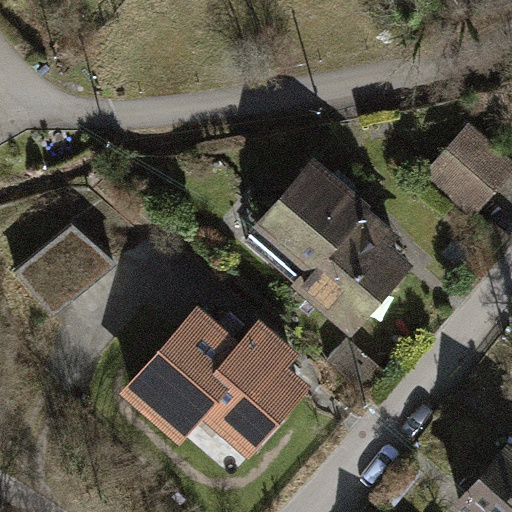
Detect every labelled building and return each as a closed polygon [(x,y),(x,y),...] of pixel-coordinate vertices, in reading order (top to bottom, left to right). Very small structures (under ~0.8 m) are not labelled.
[(511,168),(511,161),(470,125),(428,173),(473,212),(511,168)] [(303,280),(304,281),(365,210),(309,164),(262,218),(264,220),(246,240),(299,285),(303,280)] [(392,232),(365,210),(304,281),(352,323),(403,264),(381,245),(392,232)] [(115,261),(73,223),(16,270),(53,313),(115,261)] [(289,352),(260,327),(241,349),(198,313),(132,389),(180,431),(203,404),(249,444),(301,384),(278,364),(289,352)] [(511,511),(511,450),(509,448),(461,501),(472,511),(511,511)]
